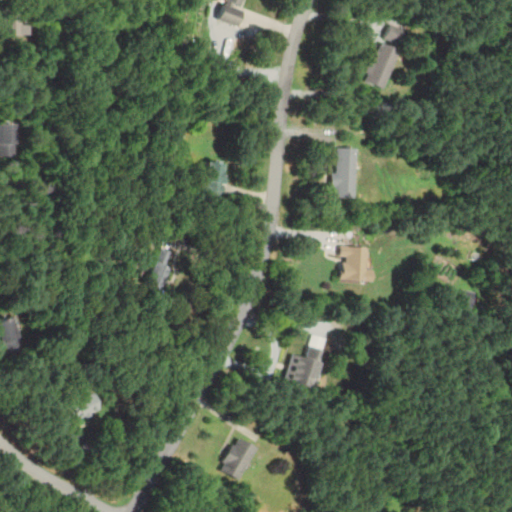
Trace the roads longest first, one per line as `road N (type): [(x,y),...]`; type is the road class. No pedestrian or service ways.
road 1 (residential): [(130,511),(232,330),(262,259),(289,53),(307,0)]
road 2 (residential): [(110,511),(0,441)]
